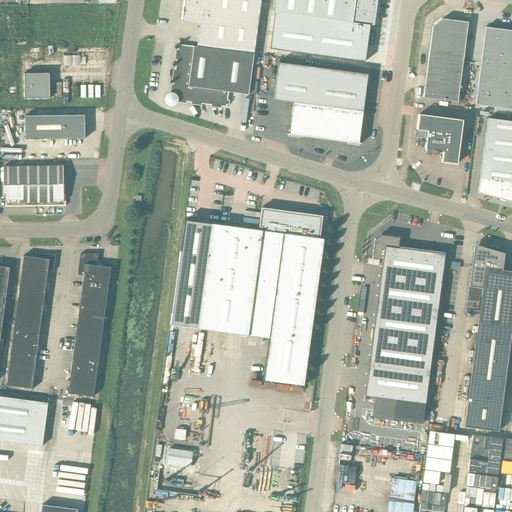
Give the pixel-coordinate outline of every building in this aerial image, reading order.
[(197,47),(254,55),(261,0),(184,0),(182,22),(200,24),(197,47)] [(370,25),(374,25),(377,0),(276,0),(275,12),(370,25)] [(370,25),(275,12),(270,49),(365,62),(370,25)] [(433,26),(430,48),(423,98),(458,102),(464,52),(468,22),(442,19),(433,26)] [(511,109),(511,80),(502,79),(508,30),(486,27),(475,105),(511,109)] [(511,80),(511,30),(508,30),(502,79),(511,80)] [(167,98),(167,100),(168,103),(170,105),(172,105),(175,104),(177,102),(177,101),(227,107),(229,92),(248,95),(254,55),(197,47),(188,46),(178,45),(172,94),(171,94),(169,95),(167,98)] [(278,63),(273,100),(293,103),(340,109),(336,141),(348,142),(348,144),(357,145),(357,144),(358,144),(359,143),(362,114),(366,85),(367,85),(369,76),(367,76),(368,74),(333,70),(278,63)] [(24,74),(24,99),(50,99),(49,73),(24,74)] [(289,134),(289,135),(291,135),(290,136),(299,137),(299,136),(300,136),(312,138),(324,139),(336,141),(340,109),(293,103),(290,131),(289,134)] [(463,120),(419,114),(417,130),(428,131),(425,149),(433,150),(432,155),(437,155),(438,153),(443,153),(442,162),(457,164),(463,120)] [(85,115),(24,116),(25,140),(85,139),(85,115)] [(511,121),(487,119),(478,193),(511,202),(511,121)] [(415,131),(415,137),(425,139),(426,132),(415,131)] [(63,194),(63,166),(3,167),(4,195),(5,195),(6,207),(66,206),(65,194),(63,194)] [(202,298),(197,329),(248,336),(248,335),(268,338),(263,381),(263,380),(294,384),(304,386),(324,239),(320,238),(323,216),(303,213),(304,210),(298,209),(298,213),(261,208),(261,211),(259,226),(259,227),(262,228),(261,230),(212,224),(202,298)] [(383,260),(369,366),(366,395),(395,399),(393,419),(423,423),(429,374),(445,254),(399,248),(400,237),(380,235),(375,239),(372,259),(383,260)] [(469,287),(482,288),(464,427),(498,431),(511,326),(511,271),(502,270),(505,253),(488,249),(475,245),(474,251),(469,287)] [(21,278),(46,281),(48,271),(54,272),(56,254),(38,255),(37,258),(23,256),(23,257),(21,278)] [(82,286),(108,289),(111,268),(97,266),(98,254),(80,254),(77,275),(83,276),(82,286)] [(0,340),(10,268),(0,266),(0,340)] [(43,303),(46,281),(21,278),(18,299),(43,303)] [(79,307),(105,311),(108,289),(82,286),(79,307)] [(41,324),(43,303),(18,299),(15,321),(41,324)] [(76,329),(102,332),(105,311),(79,307),(76,329)] [(38,345),(41,324),(15,321),(12,342),(38,345)] [(73,350),(99,354),(102,332),(76,329),(73,350)] [(12,342),(9,363),(35,367),(38,345),(12,342)] [(71,372),(96,375),(99,354),(73,350),(71,372)] [(32,390),(35,367),(9,363),(6,385),(31,389),(31,390),(32,390)] [(68,395),(68,393),(93,397),(96,375),(71,372),(67,395),(68,395)] [(48,403),(0,396),(0,440),(42,446),(48,403)] [(159,470),(199,476),(202,451),(162,445),(159,470)]
